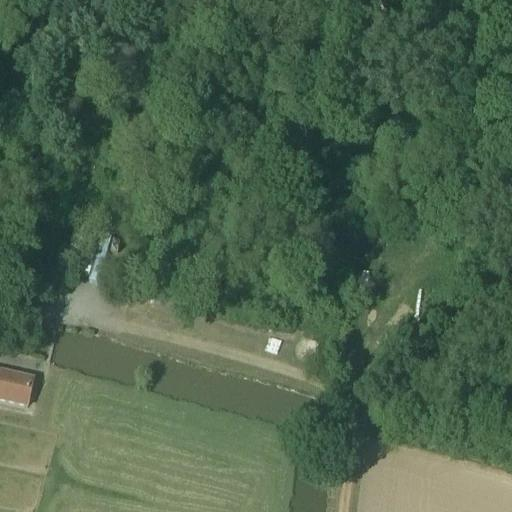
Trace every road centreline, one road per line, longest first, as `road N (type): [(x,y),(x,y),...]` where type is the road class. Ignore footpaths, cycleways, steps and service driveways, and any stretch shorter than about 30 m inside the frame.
road 1 (track): [(354,395),(392,0)]
road 2 (track): [(0,309),(354,395)]
